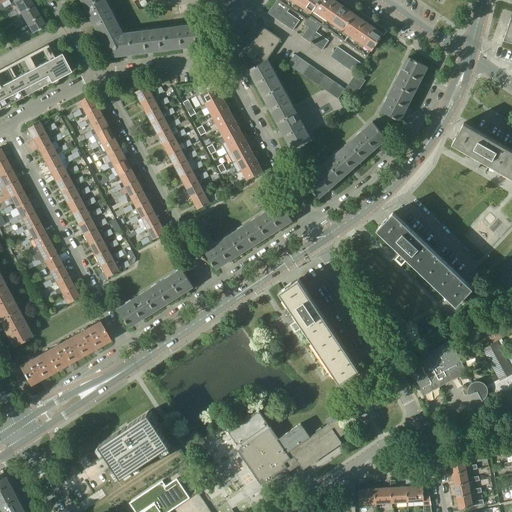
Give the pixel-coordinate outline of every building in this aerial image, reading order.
[(33,4),(30,0),(16,0),(14,1),(20,11),(33,4)] [(105,0),(97,0),(85,6),(102,39),(121,29),(105,0)] [(289,9),(292,10),(298,0),(276,0),(277,0),(274,4),(279,7),(284,10),(287,12),(289,9)] [(298,0),(292,10),(301,17),(306,20),(320,0),(298,0)] [(320,0),(306,20),(303,24),(308,27),(315,32),(316,32),(321,26),(323,27),(340,3),(334,0),(320,0)] [(331,33),(338,38),(354,14),(340,3),(323,27),(331,33)] [(20,11),(27,22),(39,14),(33,4),(20,11)] [(279,7),(274,4),(268,13),(273,17),(279,7)] [(279,7),(273,17),(278,20),(284,10),(279,7)] [(14,10),(7,14),(10,18),(17,14),(14,10)] [(284,10),(278,20),(283,23),(289,14),(287,12),(284,10)] [(45,25),(39,14),(27,22),(33,32),(45,25)] [(283,23),(288,27),(294,17),(289,14),(283,23)] [(338,38),(353,48),(369,24),(354,14),(338,38)] [(294,17),(288,27),(293,30),(299,20),(294,17)] [(20,20),(13,24),(16,29),(23,24),(20,20)] [(200,24),(164,28),(167,50),(203,45),(200,24)] [(369,24),(353,48),(367,58),(383,34),(369,24)] [(248,65),(250,69),(267,60),(268,60),(281,40),(264,27),(243,57),(249,64),(248,65)] [(315,32),(308,27),(302,37),(308,41),(315,32)] [(137,53),(167,50),(164,28),(134,32),(137,53)] [(123,33),(121,29),(102,39),(111,57),(137,53),(134,32),(123,34),(123,33)] [(29,35),(27,31),(20,35),(22,39),(29,35)] [(315,32),(308,41),(315,46),(322,36),(316,32),(315,32)] [(322,36),(315,46),(322,50),(329,41),(329,40),(322,36)] [(336,60),(342,50),(337,47),(331,56),(336,60)] [(341,63),(347,54),(342,50),(336,60),(341,63)] [(9,104),(71,71),(61,53),(0,85),(0,108),(1,108),(0,107),(0,103),(7,100),(9,104)] [(345,67),(352,57),(347,54),(341,63),(345,67)] [(289,65),(293,68),(300,58),(295,55),(289,65)] [(350,70),(357,61),(352,57),(345,67),(350,70)] [(393,86),(396,87),(412,96),(427,66),(408,57),(393,86)] [(300,58),(293,68),(298,71),(305,61),(300,58)] [(249,70),(263,96),(279,87),(277,82),(278,81),(267,60),(250,69),(249,70)] [(305,61),(298,71),(303,74),(310,65),(305,61)] [(355,74),(362,64),(357,61),(350,70),(355,74)] [(310,65),(303,74),(308,78),(315,68),(310,65)] [(308,78),(313,81),(320,71),(315,68),(308,78)] [(318,85),(325,75),(320,71),(313,81),(318,85)] [(352,79),(362,85),(365,80),(356,74),(352,79)] [(330,78),(325,75),(318,85),(323,88),(330,78)] [(328,92),(335,82),(330,78),(323,88),(328,92)] [(359,90),(362,85),(352,79),(349,84),(359,90)] [(335,82),(328,92),(333,95),(340,85),(335,82)] [(349,84),(345,89),(355,96),(359,90),(349,84)] [(140,100),(142,103),(153,96),(163,91),(161,87),(151,92),(147,85),(142,88),(141,88),(141,89),(136,92),(140,100)] [(206,103),(221,95),(216,85),(196,96),(202,106),(206,104),(206,103)] [(340,85),(333,95),(338,99),(345,89),(340,85)] [(281,86),(279,87),(263,96),(277,122),(294,113),(291,108),(293,108),(281,86)] [(412,96),(396,87),(393,86),(381,110),(380,111),(392,117),(395,119),(396,119),(399,121),(412,96)] [(86,111),(97,105),(92,95),(87,97),(86,96),(85,97),(85,98),(80,101),(86,111)] [(206,104),(211,113),(227,104),(221,95),(206,103),(206,104)] [(157,103),(153,96),(142,103),(147,113),(159,107),(169,102),(167,97),(157,103)] [(189,112),(194,110),(189,99),(183,102),(189,112)] [(232,114),(227,104),(211,113),(216,122),(219,120),(232,114)] [(88,124),(92,122),(95,120),(103,116),(97,105),(86,111),(89,118),(79,124),(81,128),(88,125),(88,124)] [(151,120),(153,123),(158,120),(164,117),(165,118),(175,112),(173,108),(162,113),(159,107),(147,113),(151,120)] [(307,134),(299,120),(295,112),(294,113),(277,122),(292,149),(311,139),(310,138),(308,140),(305,135),(307,134)] [(219,120),(216,122),(221,132),(237,123),(232,114),(219,120)] [(93,135),(97,133),(109,127),(103,116),(95,120),(92,122),(95,129),(92,131),(92,130),(84,134),(87,139),(94,135),(93,135)] [(178,118),(171,122),(168,124),(165,118),(164,117),(158,120),(153,123),(159,135),(170,128),(181,123),(178,118)] [(177,125),(179,128),(190,122),(188,119),(177,125)] [(351,143),(352,144),(364,158),(387,138),(373,121),(372,122),(374,124),(370,127),(370,126),(351,143)] [(29,128),(34,138),(46,132),(41,122),(36,125),(35,124),(34,124),(34,125),(29,128)] [(511,149),(464,122),(452,143),(511,177),(511,149)] [(54,123),(47,126),(50,131),(57,127),(54,123)] [(242,133),(237,123),(221,132),(224,137),(219,140),(221,144),(222,144),(222,143),(226,141),(242,133)] [(99,145),(103,143),(114,137),(109,127),(97,133),(93,135),(94,135),(97,141),(99,145)] [(173,135),(170,128),(159,135),(164,145),(176,139),(179,137),(187,133),(184,129),(177,132),(177,133),(173,135)] [(50,139),(46,132),(34,138),(40,149),(52,143),(55,141),(56,141),(56,142),(63,138),(60,133),(50,139)] [(222,144),(227,153),(247,142),(242,133),(226,141),(222,143),(222,144)] [(108,154),(120,148),(114,137),(103,143),(106,150),(103,152),(105,156),(109,154),(108,154)] [(176,139),(164,145),(170,155),(181,149),(181,150),(192,144),(189,140),(183,143),(182,143),(179,144),(176,139)] [(52,143),(40,149),(46,160),(58,154),(61,152),(62,152),(68,149),(66,144),(59,147),(56,142),(56,141),(55,141),(52,143)] [(99,145),(97,141),(90,145),(92,150),(99,146),(99,145)] [(252,152),(247,142),(227,153),(232,163),(252,152)] [(329,163),(329,164),(342,178),(364,158),(352,144),(348,147),(347,146),(329,163)] [(110,166),(114,165),(126,158),(120,148),(108,154),(109,154),(112,161),(107,163),(101,166),(104,171),(111,167),(110,166)] [(170,155),(175,166),(187,160),(191,158),(198,155),(195,150),(188,154),(189,155),(185,156),(181,150),(181,149),(170,155)] [(58,154),(46,160),(51,170),(63,164),(80,156),(78,152),(61,161),(61,160),(58,154)] [(103,152),(102,152),(95,155),(98,160),(104,157),(105,156),(103,152)] [(252,152),(232,163),(237,161),(242,170),(257,161),(252,152)] [(132,169),(126,158),(114,165),(117,171),(120,175),(132,169)] [(0,175),(11,169),(5,159),(0,161),(0,175)] [(175,166),(181,177),(193,171),(191,167),(187,160),(175,166)] [(203,165),(201,161),(194,164),(196,169),(203,165)] [(263,171),(257,161),(242,170),(247,180),(263,171)] [(51,170),(57,181),(69,175),(72,173),(72,174),(80,170),(77,165),(70,169),(67,171),(63,164),(51,170)] [(324,166),(317,173),(306,182),(305,181),(319,198),(342,178),(329,164),(325,167),(324,166)] [(11,169),(0,175),(0,176),(5,186),(17,180),(11,169)] [(120,175),(125,186),(137,180),(132,169),(120,175)] [(196,177),(193,171),(181,177),(186,187),(198,181),(209,176),(206,171),(200,175),(196,177)] [(108,177),(110,181),(117,178),(115,173),(108,177)] [(74,185),(69,175),(57,181),(63,192),(74,185)] [(83,176),(76,179),(78,184),(85,180),(83,176)] [(22,191),(17,180),(5,186),(9,193),(5,195),(4,195),(0,197),(0,202),(7,199),(11,197),(22,191)] [(143,190),(137,180),(125,186),(131,196),(143,190)] [(192,198),(204,192),(198,181),(186,187),(192,198)] [(119,183),(118,184),(112,187),(115,192),(121,189),(122,188),(119,183)] [(80,196),(74,185),(63,192),(68,202),(80,196)] [(81,190),(83,194),(84,195),(91,191),(88,186),(81,190)] [(131,196),(137,207),(148,201),(143,190),(131,196)] [(16,207),(28,201),(22,191),(11,197),(14,203),(3,209),(5,213),(13,209),(16,207)] [(207,199),(204,192),(192,198),(198,209),(220,198),(218,193),(211,196),(211,197),(207,199)] [(125,194),(124,194),(118,197),(120,203),(127,199),(128,199),(125,194)] [(68,202),(74,213),(86,207),(89,205),(96,202),(94,197),(83,203),(80,196),(68,202)] [(18,220),(22,218),(34,212),(28,201),(16,207),(20,214),(16,216),(9,219),(11,224),(18,220)] [(137,207),(140,214),(142,218),(154,211),(148,201),(137,207)] [(278,207),(277,206),(256,220),(257,221),(267,236),(293,220),(281,202),(282,205),(278,207)] [(103,205),(92,211),(95,216),(106,210),(103,205)] [(131,205),(130,205),(124,208),(126,213),(132,210),(133,209),(131,205)] [(91,217),(86,207),(74,213),(80,224),(91,217)] [(148,228),(160,222),(154,211),(142,218),(138,220),(137,220),(137,221),(140,227),(135,230),(127,235),(129,238),(137,234),(137,235),(145,231),(144,230),(148,228)] [(28,229),(39,223),(34,212),(22,218),(25,225),(22,227),(21,226),(20,227),(15,230),(17,235),(23,231),(24,231),(28,229)] [(473,288),(461,276),(393,212),(377,229),(457,306),(462,300),(464,301),(467,299),(465,297),(473,288)] [(95,224),(91,217),(80,224),(85,234),(97,228),(100,226),(101,227),(108,223),(105,218),(98,222),(99,222),(95,224)] [(208,224),(204,218),(196,222),(201,229),(208,224)] [(267,236),(257,221),(253,223),(252,222),(231,236),(232,237),(242,252),(267,236)] [(165,233),(160,222),(148,228),(154,239),(165,233)] [(45,233),(39,223),(28,229),(31,235),(27,237),(20,241),(23,245),(30,242),(29,241),(33,239),(45,233)] [(100,234),(97,228),(85,234),(91,245),(103,239),(102,238),(106,237),(113,233),(111,229),(104,232),(104,233),(100,234)] [(35,252),(39,250),(51,244),(45,233),(33,239),(37,246),(33,248),(32,248),(26,251),(28,256),(32,254),(34,253),(35,252)] [(147,236),(141,240),(143,244),(150,241),(147,236)] [(242,252),(232,237),(227,240),(227,238),(206,252),(205,250),(216,268),(242,252)] [(108,249),(103,239),(91,245),(96,255),(108,249)] [(116,239),(109,243),(112,248),(119,244),(116,239)] [(33,266),(45,260),(44,260),(56,254),(51,244),(39,250),(35,252),(34,253),(32,254),(35,260),(31,262),(33,266)] [(114,260),(108,249),(96,255),(102,266),(114,260)] [(125,249),(115,254),(117,259),(125,255),(124,254),(127,253),(125,249)] [(56,254),(44,260),(45,260),(50,271),(62,265),(56,254)] [(121,264),(117,266),(114,260),(102,266),(108,277),(120,270),(130,265),(127,260),(121,264)] [(67,276),(62,265),(50,271),(54,278),(50,280),(50,279),(43,283),(45,287),(51,284),(56,282),(67,276)] [(171,279),(181,294),(194,286),(182,268),(183,270),(170,277),(171,279)] [(47,274),(46,273),(44,269),(37,273),(40,277),(47,274)] [(61,292),(73,286),(67,276),(56,282),(61,292)] [(360,370),(351,356),(299,278),(279,291),(340,383),(360,370)] [(145,293),(145,295),(155,310),(181,294),(171,279),(166,281),(166,280),(145,293)] [(0,318),(15,310),(12,306),(13,305),(2,283),(1,284),(0,284),(0,318)] [(79,297),(73,286),(61,292),(65,299),(54,305),(56,309),(79,297)] [(130,326),(155,310),(145,295),(141,297),(140,296),(120,309),(119,308),(118,308),(130,326)] [(31,336),(31,335),(29,337),(26,331),(27,331),(16,310),(15,310),(0,318),(0,322),(12,346),(31,336)] [(73,336),(83,355),(110,339),(100,321),(73,336)] [(46,351),(56,370),(83,355),(73,336),(46,351)] [(511,358),(502,339),(483,349),(499,379),(487,386),(485,383),(482,381),(479,381),(475,381),(472,382),(470,384),(468,387),(467,390),(468,394),(468,395),(477,392),(482,401),(483,400),(485,398),(487,395),(488,392),(488,389),(492,387),(494,395),(495,395),(500,410),(511,405),(511,358)] [(451,351),(455,349),(450,341),(408,364),(425,395),(440,386),(439,384),(450,378),(451,380),(467,372),(458,356),(454,358),(451,351)] [(29,385),(43,377),(56,370),(46,351),(19,366),(23,373),(29,385)] [(339,437),(349,430),(339,416),(335,418),(332,414),(326,419),(328,423),(310,436),(300,422),(277,438),(269,427),(271,425),(270,425),(269,425),(259,410),(243,421),(238,414),(226,423),(231,429),(231,428),(243,445),(242,446),(237,449),(261,484),(272,477),(277,485),(290,476),(287,471),(290,470),(300,464),(303,468),(342,441),(339,437)] [(120,431),(99,444),(107,455),(114,466),(121,477),(170,444),(148,411),(128,425),(130,427),(128,429),(126,426),(122,429),(123,432),(121,433),(120,431)] [(464,458),(451,461),(451,463),(451,467),(452,467),(453,473),(466,471),(464,458)] [(466,471),(453,473),(453,474),(453,479),(454,479),(455,485),(468,482),(466,471)] [(0,497),(14,490),(6,475),(5,475),(6,476),(1,479),(0,476),(0,497)] [(168,511),(190,498),(177,478),(166,485),(162,480),(129,503),(135,511),(141,511),(142,511),(141,511),(168,511)] [(406,479),(407,486),(407,501),(424,500),(423,485),(411,486),(411,480),(411,479),(406,479)] [(391,480),(391,487),(392,502),(407,501),(407,486),(395,487),(395,480),(391,480)] [(375,481),(375,488),(376,503),(392,502),(391,487),(379,488),(379,481),(375,481)] [(360,504),(376,503),(375,488),(364,489),(363,482),(364,482),(359,482),(359,489),(360,504)] [(468,482),(455,485),(456,486),(455,486),(456,491),(457,496),(470,494),(470,492),(468,482)] [(26,511),(14,490),(0,497),(0,507),(2,511),(26,511)] [(473,506),(470,494),(457,496),(458,498),(457,498),(458,502),(459,502),(460,508),(473,506)]
